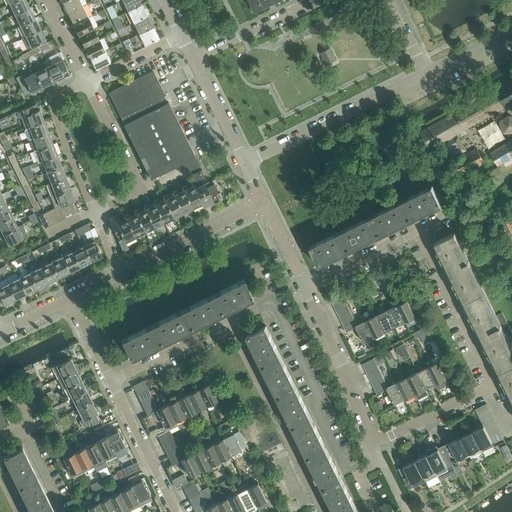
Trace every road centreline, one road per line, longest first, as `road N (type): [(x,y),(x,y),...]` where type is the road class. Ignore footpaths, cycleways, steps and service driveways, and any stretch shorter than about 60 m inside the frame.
road 1 (residential): [(378,441),(491,386),(418,231),(304,288)]
road 2 (residential): [(322,511),(231,323),(112,381)]
road 3 (residential): [(245,164),(426,75)]
road 4 (residential): [(95,216),(144,193),(86,82)]
road 5 (residential): [(378,441),(304,288)]
road 6 (residential): [(93,211),(50,101),(86,82)]
road 7 (residential): [(121,273),(263,204)]
road 8 (residential): [(176,511),(112,381)]
road 9 (residential): [(192,58),(314,0)]
